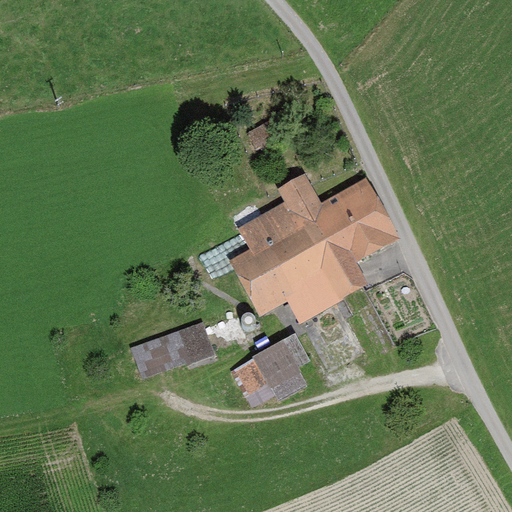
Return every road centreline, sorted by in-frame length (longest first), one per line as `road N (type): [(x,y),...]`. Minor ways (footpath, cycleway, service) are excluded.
road 1 (unclassified): [(266,0),(310,49),(511,466)]
road 2 (track): [(463,374),(233,414),(120,392)]
